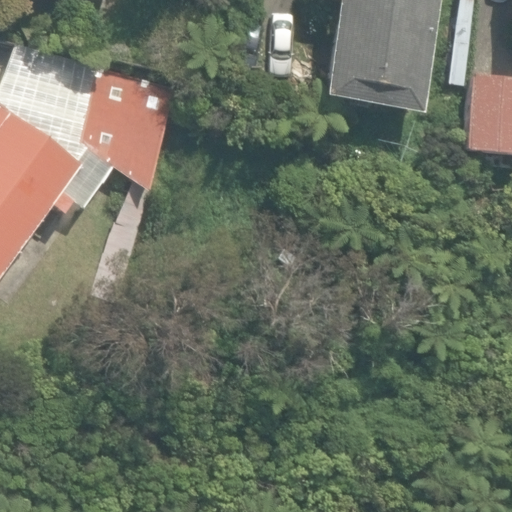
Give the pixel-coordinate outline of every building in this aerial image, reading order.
[(315,100),(414,117),(433,0),(309,0),(310,0),(332,4),(315,100)] [(455,0),(444,89),(458,91),(469,0),(455,0)] [(0,271),(46,210),(55,218),(68,202),(79,210),(110,169),(144,195),(177,88),(7,47),(0,68),(0,271)] [(459,152),(511,157),(511,78),(467,74),(459,152)] [(274,220),(187,211),(182,256),(269,265),(274,220)]
